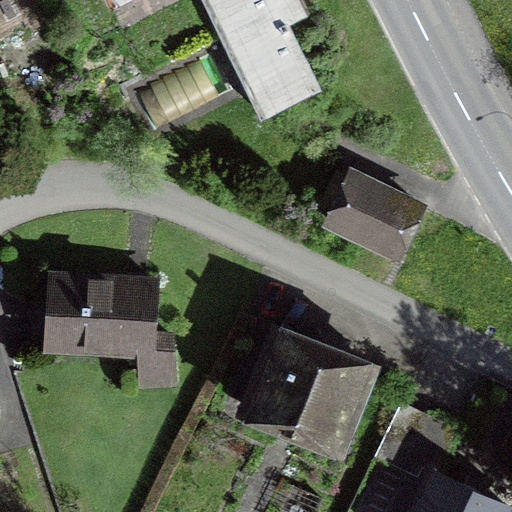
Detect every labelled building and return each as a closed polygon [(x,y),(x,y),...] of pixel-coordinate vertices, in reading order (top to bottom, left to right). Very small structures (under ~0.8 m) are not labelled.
[(201,0),(262,120),(318,92),(286,27),(307,16),(298,0),(201,0)] [(349,177),(326,223),(395,256),(418,210),(349,177)] [(44,347),(149,354),(154,286),(49,279),(44,347)] [(312,347),(275,332),(244,411),(336,448),(368,369),(340,358),(345,344),(318,333),(312,347)] [(506,511),(507,511),(429,474),(410,511),(506,511)]
